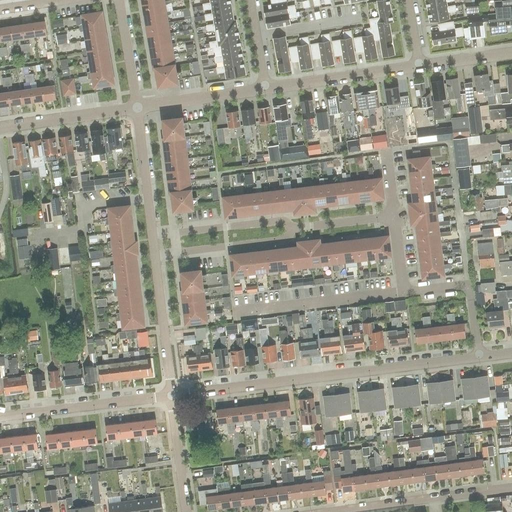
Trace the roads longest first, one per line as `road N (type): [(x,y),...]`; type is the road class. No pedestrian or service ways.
road 1 (residential): [(172,394),(479,357)]
road 2 (residential): [(330,511),(511,488)]
road 3 (residential): [(0,417),(172,394)]
road 4 (residential): [(403,293),(234,313)]
road 5 (residential): [(265,88),(414,69)]
road 6 (residential): [(155,256),(285,241),(297,229)]
road 7 (residential): [(297,229),(284,222),(152,237)]
road 8 (residential): [(479,357),(469,285),(403,293)]
road 9 (residential): [(172,394),(155,256)]
road 10 (residential): [(0,128),(137,108)]
road 11 (residential): [(152,237),(137,108)]
road 12 (residential): [(137,108),(265,88)]
